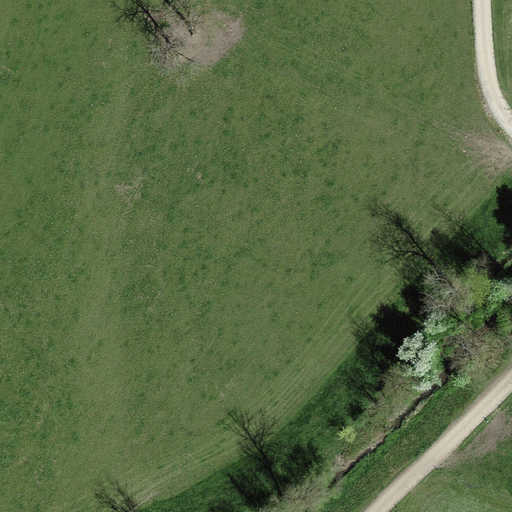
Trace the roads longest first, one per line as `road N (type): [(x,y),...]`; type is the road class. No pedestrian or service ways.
road 1 (track): [(384,511),(511,386)]
road 2 (track): [(482,0),(488,77),(511,130)]
